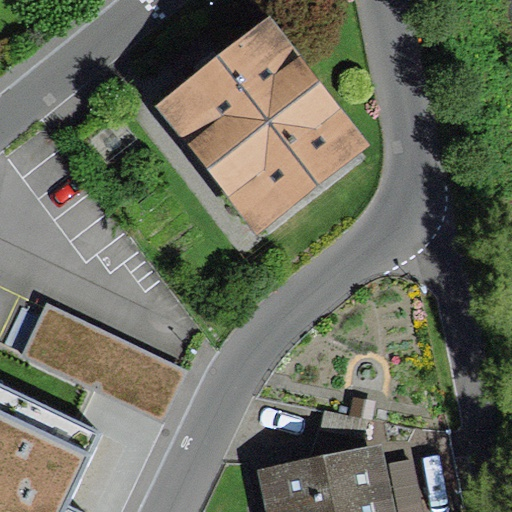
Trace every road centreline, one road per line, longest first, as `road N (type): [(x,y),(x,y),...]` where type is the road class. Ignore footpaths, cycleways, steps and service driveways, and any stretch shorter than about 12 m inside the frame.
road 1 (residential): [(167,511),(248,356),(350,264),(426,218)]
road 2 (residential): [(499,511),(426,218)]
road 3 (residential): [(426,218),(381,0)]
road 4 (residential): [(0,110),(137,0)]
